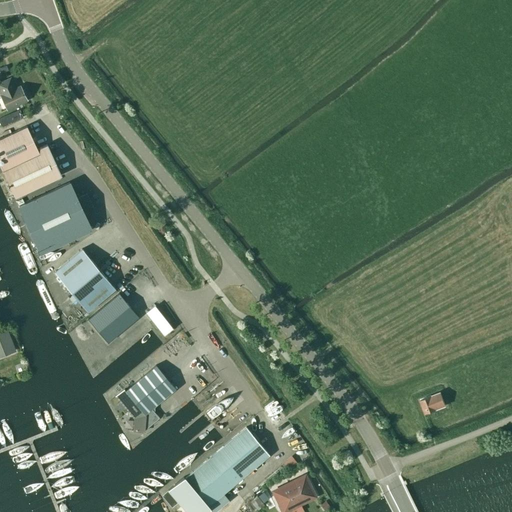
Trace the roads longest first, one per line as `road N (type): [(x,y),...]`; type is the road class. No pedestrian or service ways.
road 1 (tertiary): [(238,268),(80,76),(45,0)]
road 2 (tertiary): [(386,469),(339,392),(238,268)]
road 3 (unclassified): [(183,312),(42,116)]
road 4 (unclassified): [(386,469),(511,418)]
road 5 (unclassified): [(257,410),(183,312)]
